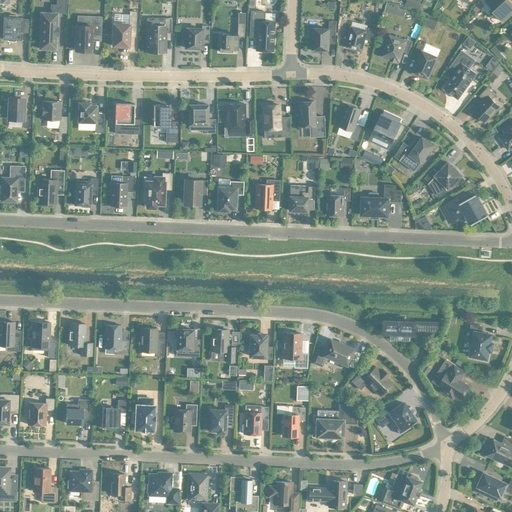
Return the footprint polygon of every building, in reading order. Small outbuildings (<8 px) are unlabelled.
[(56,0),(57,5),(51,5),(51,13),(41,13),(40,26),(37,26),(36,35),(40,35),(39,49),(56,49),(56,36),(57,36),(57,27),(56,27),(57,13),(66,14),(66,0),(56,0)] [(415,0),(406,0),(405,5),(417,10),(421,2),(415,0)] [(483,0),(494,11),(493,11),(503,22),(511,13),(511,2),(509,0),(483,0)] [(387,2),(384,12),(404,17),(406,8),(387,2)] [(479,2),(473,9),(478,13),(483,5),(479,2)] [(113,46),(129,47),(129,37),(136,38),(137,12),(129,11),(129,15),(129,25),(114,24),(113,46)] [(264,22),(264,12),(251,11),(250,37),(250,34),(255,34),(255,36),(257,37),(256,51),(273,51),(274,22),(264,22)] [(237,35),(220,34),(219,52),(232,52),(232,49),(237,50),(238,37),(244,37),(245,13),(238,13),(237,35)] [(114,14),(114,24),(129,25),(129,15),(114,14)] [(27,33),(28,20),(21,19),(16,18),(16,16),(9,16),(9,18),(4,18),(4,26),(1,26),(1,34),(4,34),(4,38),(8,39),(8,41),(15,41),(15,39),(20,39),(20,32),(27,33)] [(81,52),(89,53),(89,51),(91,51),(92,36),(101,37),(102,17),(78,16),(77,26),(76,26),(76,28),(73,28),(73,35),(76,35),(75,50),(81,51),(81,52)] [(428,16),(426,21),(436,25),(438,20),(428,16)] [(148,53),(165,53),(165,33),(171,33),(171,18),(165,18),(165,26),(148,25),(148,53)] [(314,28),(313,51),(322,52),(322,50),(328,50),(329,35),(336,35),(336,21),(329,21),(329,29),(314,28)] [(209,38),(209,26),(202,26),(202,29),(186,28),(186,34),(184,34),(183,42),(185,42),(185,48),(201,49),(202,38),(209,38)] [(346,47),(361,51),(364,40),(373,42),(376,30),(367,28),(366,31),(351,27),(346,47)] [(380,56),(387,59),(388,56),(391,57),(391,60),(396,62),(397,59),(399,60),(402,51),(408,53),(412,42),(405,39),(405,41),(390,36),(387,45),(384,44),(380,56)] [(464,44),(470,48),(475,42),(468,37),(464,44)] [(418,43),(413,54),(419,57),(413,72),(415,73),(414,75),(421,78),(422,76),(428,78),(437,57),(423,51),(425,46),(418,43)] [(462,51),(450,67),(457,72),(444,89),(458,99),(476,74),(469,69),(475,61),(462,51)] [(493,73),(488,79),(492,83),(497,77),(493,73)] [(473,112),(485,123),(500,107),(492,100),(496,95),(487,87),(479,96),(484,101),(473,112)] [(8,119),(23,120),(22,128),(29,128),(30,115),(24,115),(24,100),(9,99),(8,119)] [(42,103),(41,103),(40,104),(40,111),(41,111),(42,111),(42,120),(59,120),(59,133),(66,133),(67,117),(60,117),(61,102),(42,101),(42,103)] [(81,101),(81,103),(79,103),(79,113),(77,113),(76,119),(78,119),(78,122),(95,123),(95,133),(103,133),(104,119),(96,118),(96,106),(96,103),(95,103),(95,106),(90,106),(90,103),(87,103),(87,101),(81,101)] [(299,117),(299,124),(300,124),(300,127),(310,126),(310,137),(325,137),(324,117),(315,117),(314,102),(299,103),(300,117),(299,117)] [(133,134),(141,134),(141,120),(134,120),(134,112),(135,112),(132,112),(132,108),(134,108),(134,104),(133,104),(116,104),(115,133),(115,134),(116,130),(133,131),(133,134)] [(240,128),(240,134),(246,133),(246,134),(252,134),(252,120),(245,120),(245,104),(226,105),(227,128),(240,128)] [(166,126),(166,143),(177,143),(177,122),(170,122),(170,107),(165,107),(165,105),(153,105),(153,126),(166,126)] [(189,125),(202,125),(202,133),(215,133),(215,120),(208,120),(208,105),(189,105),(189,125)] [(261,114),(259,116),(259,121),(261,122),(263,122),(264,130),(276,129),(276,137),(290,137),(289,118),(279,118),(279,105),(263,106),(263,114),(261,114)] [(361,110),(347,105),(339,127),(354,132),(351,139),(359,141),(364,127),(356,124),(361,110)] [(381,115),(376,126),(377,126),(373,135),(390,143),(394,135),(395,135),(400,124),(381,115)] [(511,124),(511,125),(505,129),(504,130),(505,132),(506,133),(500,138),(508,150),(511,147),(511,124)] [(437,149),(422,138),(418,144),(414,141),(416,139),(415,139),(409,147),(403,143),(394,157),(399,160),(400,161),(414,171),(415,170),(417,171),(421,165),(420,164),(432,146),(437,149)] [(360,148),(357,155),(362,157),(363,157),(365,151),(360,148)] [(350,149),(348,155),(354,157),(356,151),(350,149)] [(211,155),(210,165),(213,165),(226,165),(226,155),(211,155)] [(465,179),(448,163),(438,173),(433,169),(424,178),(429,183),(428,184),(435,195),(437,194),(438,196),(447,191),(445,189),(448,188),(454,183),(455,184),(462,177),(464,180),(465,179)] [(1,201),(1,202),(2,202),(2,201),(16,202),(17,202),(17,201),(17,187),(24,187),(25,167),(15,166),(14,173),(10,173),(10,179),(3,178),(2,178),(2,179),(2,186),(0,185),(0,194),(2,194),(1,201)] [(63,185),(64,171),(51,170),(51,178),(48,180),(39,180),(39,188),(37,188),(37,196),(39,196),(38,203),(55,204),(56,184),(63,185)] [(163,173),(162,177),(155,177),(155,178),(156,178),(156,182),(146,182),(146,194),(143,193),(143,202),(146,202),(145,204),(147,204),(147,208),(155,208),(155,204),(163,205),(164,190),(171,190),(172,174),(163,173)] [(110,206),(126,207),(127,192),(135,192),(135,177),(122,176),(122,183),(111,182),(110,206)] [(97,191),(97,179),(90,178),(90,182),(76,181),(75,191),(73,191),(73,200),(75,200),(75,205),(81,205),(81,207),(90,207),(90,190),(97,191)] [(183,204),(199,205),(200,194),(206,195),(207,195),(207,180),(207,181),(184,180),(180,180),(180,190),(179,190),(184,191),(183,204)] [(250,208),(272,209),(272,201),(273,199),(273,198),(278,198),(278,201),(279,201),(280,181),(267,180),(267,185),(256,185),(255,208),(250,208)] [(219,213),(226,213),(226,211),(228,211),(229,209),(235,209),(236,195),(243,195),(244,182),(230,182),(229,188),(218,187),(217,211),(219,211),(219,213)] [(416,184),(410,188),(413,193),(419,190),(416,184)] [(396,186),(396,185),(384,185),(384,198),(378,198),(378,193),(370,193),(369,197),(362,197),(361,215),(371,215),(371,217),(372,217),(372,215),(377,216),(377,218),(378,218),(378,216),(388,216),(389,202),(401,202),(401,190),(394,190),(394,185),(396,186)] [(290,186),(289,211),(307,212),(308,200),(314,200),(314,187),(290,186)] [(343,195),(328,195),(327,215),(343,216),(344,201),(350,201),(350,188),(344,188),(343,195)] [(487,215),(475,195),(460,204),(456,197),(441,206),(445,213),(445,212),(446,215),(446,217),(447,218),(449,220),(450,221),(450,222),(465,214),(471,224),(487,215)] [(396,317),(396,321),(385,321),(384,332),(395,332),(395,335),(397,335),(402,335),(404,335),(404,333),(442,334),(442,323),(404,322),(404,317),(396,317)] [(15,332),(14,331),(14,322),(0,321),(0,345),(7,346),(7,351),(20,351),(21,336),(15,336),(15,332)] [(56,342),(49,342),(50,323),(32,322),(32,330),(30,330),(28,331),(28,337),(30,338),(32,339),(31,347),(32,347),(32,350),(48,351),(48,358),(56,358),(56,342)] [(86,340),(85,340),(86,324),(70,324),(69,345),(78,346),(78,348),(80,348),(80,355),(92,356),(92,343),(86,343),(86,340)] [(129,341),(121,341),(121,326),(105,325),(104,348),(115,349),(115,355),(128,355),(129,341)] [(491,335),(481,333),(483,327),(471,325),(469,337),(474,338),(470,355),(473,356),(473,358),(483,360),(484,358),(487,359),(488,350),(491,351),(493,344),(490,343),(491,335)] [(200,344),(193,344),(193,330),(187,330),(187,327),(179,327),(179,329),(177,329),(176,349),(185,349),(184,356),(199,357),(200,344)] [(164,343),(157,342),(157,329),(141,328),(140,352),(155,352),(155,357),(163,357),(164,343)] [(235,348),(227,347),(228,330),(212,330),(211,351),(222,351),(221,361),(226,362),(234,362),(235,348)] [(308,353),(300,353),(301,334),(284,333),(283,358),(295,359),(294,368),(307,368),(308,353)] [(248,334),(247,345),(250,345),(250,356),(264,357),(264,359),(271,359),(272,347),(265,347),(266,336),(265,336),(265,334),(259,334),(259,336),(255,336),(255,334),(248,334)] [(325,357),(347,366),(354,349),(345,345),(346,343),(340,341),(339,343),(330,339),(324,354),(317,351),(312,362),(321,366),(325,357)] [(458,360),(455,363),(463,368),(465,365),(458,360)] [(427,365),(422,372),(427,375),(431,368),(427,365)] [(454,365),(449,374),(447,372),(439,385),(443,388),(441,391),(452,398),(454,395),(461,400),(469,387),(459,381),(465,373),(454,365)] [(375,367),(366,376),(361,371),(351,381),(360,390),(367,383),(380,396),(392,383),(386,377),(388,375),(383,370),(381,372),(375,367)] [(191,368),(191,377),(199,377),(199,368),(191,368)] [(130,379),(130,386),(138,387),(138,379),(130,379)] [(348,397),(351,393),(345,388),(342,392),(348,397)] [(10,409),(18,409),(18,395),(0,394),(0,423),(8,424),(8,411),(10,409)] [(46,411),(53,411),(54,399),(46,399),(45,404),(29,403),(28,425),(45,426),(46,411)] [(139,406),(137,405),(137,406),(136,412),(132,412),(132,423),(136,423),(136,430),(153,430),(153,429),(154,406),(152,406),(152,399),(139,399),(139,406)] [(82,412),(89,412),(89,400),(78,400),(78,405),(67,404),(66,423),(82,424),(82,412)] [(118,413),(125,413),(126,400),(118,400),(118,409),(113,408),(102,407),(101,428),(112,428),(112,427),(117,427),(118,413)] [(390,421),(399,434),(408,428),(406,427),(415,420),(411,415),(414,413),(410,407),(407,409),(403,403),(392,411),(388,405),(373,416),(381,427),(390,421)] [(190,417),(196,417),(197,405),(186,405),(186,411),(175,410),(174,417),(172,417),(171,418),(170,422),(172,423),(174,423),(174,431),(190,432),(190,417)] [(343,423),(356,424),(356,411),(348,410),(349,405),(339,405),(339,420),(334,419),(334,417),(326,417),(326,419),(316,419),(316,437),(326,437),(326,438),(327,438),(327,437),(332,438),(333,438),(333,437),(343,438),(343,423)] [(225,425),(232,425),(233,406),(225,406),(225,410),(210,409),(209,416),(207,416),(206,424),(209,424),(209,431),(217,431),(217,433),(225,433),(225,425)] [(261,419),(268,420),(268,407),(261,407),(261,413),(245,412),(244,424),(243,424),(241,425),(241,430),(242,431),(244,431),(244,434),(260,435),(261,419)] [(292,414),(283,414),(282,436),(297,436),(297,421),(304,421),(305,408),(292,407),(292,414)] [(511,446),(511,448),(494,440),(487,455),(511,466),(511,446)] [(16,482),(9,482),(9,469),(7,469),(6,467),(4,467),(3,468),(0,468),(0,500),(16,501),(16,482)] [(56,487),(50,487),(50,469),(34,468),(33,491),(41,492),(41,502),(56,503),(56,487)] [(98,486),(91,486),(91,471),(80,470),(80,472),(70,472),(70,481),(68,481),(68,488),(70,488),(70,491),(81,491),(81,499),(97,500),(98,486)] [(130,487),(124,487),(125,474),(111,474),(110,494),(118,494),(118,499),(130,499),(130,487)] [(178,489),(171,489),(172,474),(163,474),(163,475),(150,475),(149,485),(147,485),(147,493),(149,493),(149,495),(168,496),(167,503),(178,503),(178,489)] [(189,500),(206,500),(207,476),(190,475),(189,500)] [(420,491),(418,491),(421,482),(417,481),(418,479),(417,477),(412,476),(410,477),(410,478),(406,476),(400,492),(386,487),(380,501),(399,508),(402,501),(413,504),(416,496),(418,496),(420,491)] [(504,490),(511,493),(511,479),(509,485),(492,477),(491,479),(483,476),(478,486),(480,487),(478,492),(496,501),(499,496),(501,497),(504,490)] [(258,496),(251,495),(252,480),(243,480),(243,477),(230,477),(229,491),(240,492),(240,501),(236,501),(235,511),(257,511),(258,496)] [(328,507),(345,508),(346,482),(329,481),(329,489),(326,489),(326,488),(309,487),(309,502),(329,503),(328,507)] [(292,496),(291,495),(292,483),(275,482),(275,486),(270,486),(269,487),(268,495),(270,497),(274,497),(274,504),(276,504),(276,507),(285,507),(284,511),(297,511),(298,497),(292,496)] [(354,484),(353,495),(362,495),(362,485),(354,484)]
